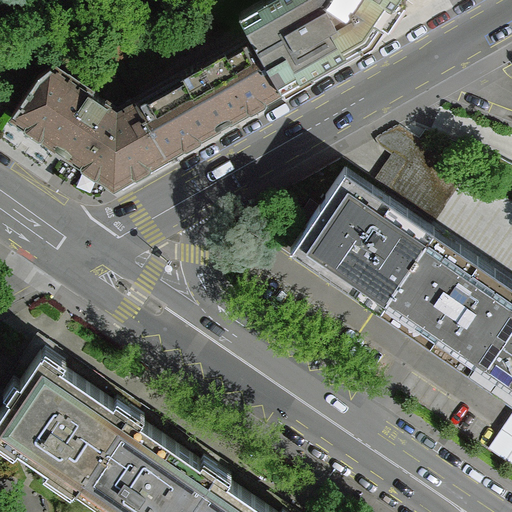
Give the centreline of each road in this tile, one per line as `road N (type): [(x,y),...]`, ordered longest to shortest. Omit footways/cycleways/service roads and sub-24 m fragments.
road 1 (tertiary): [(511,7),(194,189)]
road 2 (secondary): [(462,511),(220,349)]
road 3 (secondary): [(220,349),(81,255)]
road 4 (tertiary): [(220,349),(196,254),(194,189)]
road 5 (tertiary): [(194,189),(81,255)]
